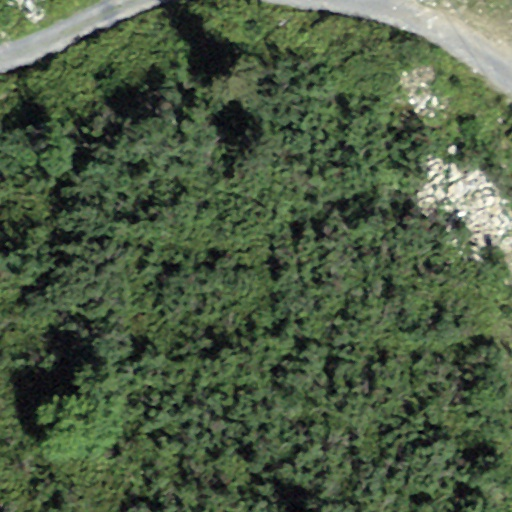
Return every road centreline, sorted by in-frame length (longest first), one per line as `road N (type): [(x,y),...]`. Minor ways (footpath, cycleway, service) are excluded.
road 1 (track): [(511,78),(405,23),(299,0)]
road 2 (track): [(139,0),(0,59)]
